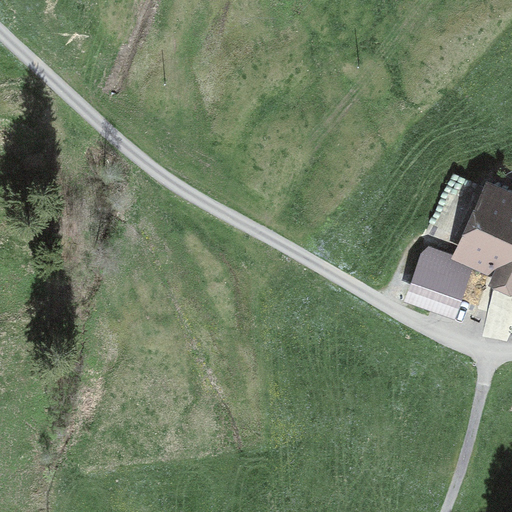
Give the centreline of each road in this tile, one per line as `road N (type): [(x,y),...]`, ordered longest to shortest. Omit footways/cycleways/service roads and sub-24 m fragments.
road 1 (track): [(0,31),(129,147),(215,208),(464,348),(511,356)]
road 2 (track): [(444,511),(489,358)]
